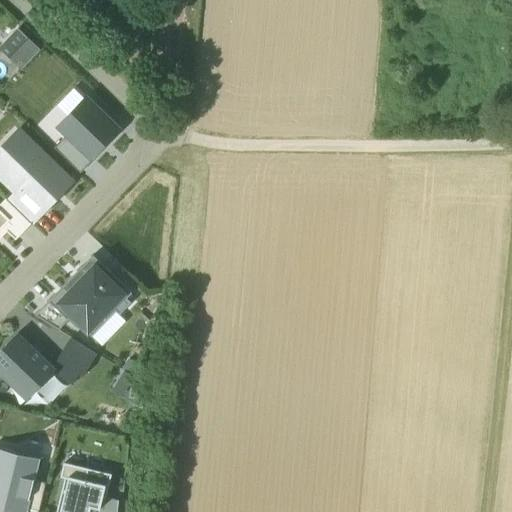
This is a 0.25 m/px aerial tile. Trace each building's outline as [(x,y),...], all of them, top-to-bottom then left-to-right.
[(34,47),(19,32),(2,50),(17,64),(34,47)] [(116,129),(86,100),(59,128),(67,136),(90,157),(116,129)] [(92,159),(90,157),(67,136),(54,150),(79,173),(92,159)] [(24,137),(0,162),(0,177),(16,193),(22,187),(42,206),(68,180),(24,137)] [(16,193),(11,199),(34,221),(45,209),(42,206),(22,187),(16,193)] [(31,224),(5,200),(0,205),(0,210),(10,220),(2,228),(7,233),(15,240),(31,224)] [(0,210),(0,237),(1,238),(7,233),(2,228),(10,220),(0,210)] [(69,320),(89,340),(116,312),(120,316),(132,304),(127,300),(132,295),(92,256),(49,301),(69,320)] [(58,329),(69,320),(49,301),(34,315),(58,329)] [(18,333),(0,352),(0,374),(25,400),(56,370),(18,333)] [(82,378),(97,355),(71,338),(55,363),(63,368),(57,377),(72,386),(79,375),(82,378)] [(16,452),(0,447),(0,507),(17,511),(25,511),(26,510),(33,480),(38,462),(15,456),(16,452)] [(106,497),(111,474),(64,463),(60,478),(64,479),(56,511),(87,511),(89,508),(99,511),(103,496),(106,497)] [(32,511),(39,511),(47,484),(33,480),(26,510),(32,511)] [(87,511),(116,511),(118,502),(106,497),(103,496),(99,511),(89,508),(87,511)]
